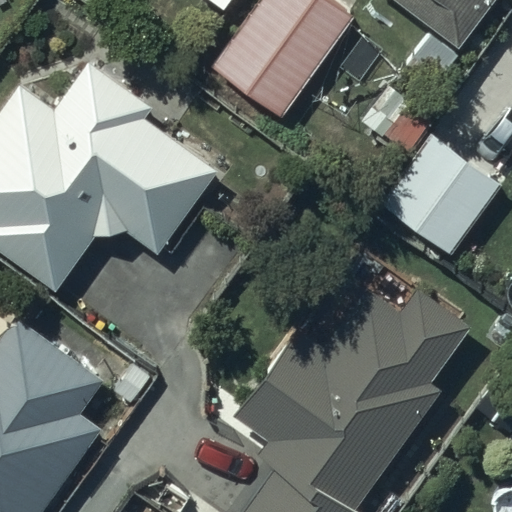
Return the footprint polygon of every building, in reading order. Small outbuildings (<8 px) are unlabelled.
[(482,0),(422,0),(461,29),(482,0)] [(134,94),(88,59),(50,110),(14,83),(0,102),(0,236),(45,269),(101,195),(150,231),(201,163),(125,107),(134,94)] [(429,119),(378,188),(449,240),(500,171),(429,119)] [(397,308),(364,284),(318,347),(290,327),(238,400),(273,425),(260,442),(277,454),(235,511),(349,511),(353,506),(340,496),(426,377),(413,368),(452,314),(413,286),(397,308)] [(94,366),(14,307),(0,325),(0,511),(17,511),(90,413),(70,398),(94,366)] [(152,511),(133,498),(122,511),(152,511)]
